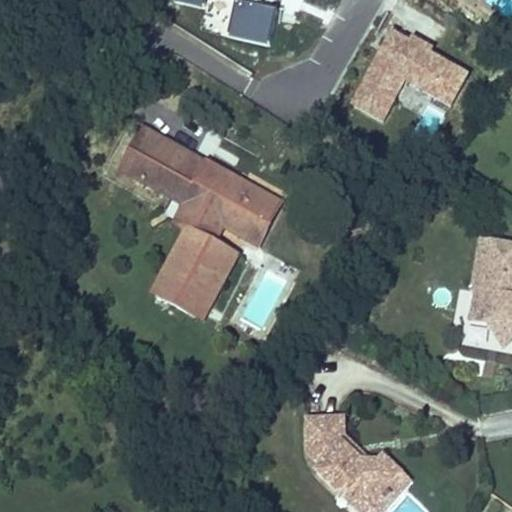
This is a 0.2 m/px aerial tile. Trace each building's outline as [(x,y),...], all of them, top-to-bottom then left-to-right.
[(206,13),(208,0),(219,0),(236,4),(227,39),(271,50),(280,15),(265,11),(267,0),(176,0),(175,5),(206,13)] [(453,112),(471,80),(433,58),(436,54),(414,41),(411,46),(393,35),(351,108),(385,127),(409,86),(453,112)] [(148,130),(123,165),(171,199),(196,164),(148,130)] [(196,164),(171,199),(182,207),(208,172),(196,164)] [(208,172),(182,207),(203,221),(220,234),(247,252),(265,229),(256,223),(263,211),(208,172)] [(190,239),(203,221),(182,207),(170,224),(181,233),(190,239)] [(269,232),(277,221),(263,211),(256,223),(265,229),(269,232)] [(207,251),(220,234),(203,221),(190,239),(181,233),(139,292),(180,321),(223,263),(207,251)] [(511,256),(486,254),(482,302),(484,302),(481,332),(497,333),(498,326),(511,329),(511,335),(511,336),(511,256)] [(458,321),(470,322),(471,293),(459,292),(458,321)] [(497,333),(511,351),(511,336),(511,335),(511,329),(498,326),(497,333)] [(338,511),(381,511),(386,507),(385,496),(368,480),(360,488),(332,467),(331,457),(330,439),(291,443),(295,482),(308,496),(304,499),(319,511),(337,511),(338,511)] [(332,467),(360,488),(368,480),(373,476),(355,477),(331,457),(332,467)] [(392,511),(402,501),(373,476),(368,480),(385,496),(386,507),(381,511),(338,511),(337,511),(392,511)]
